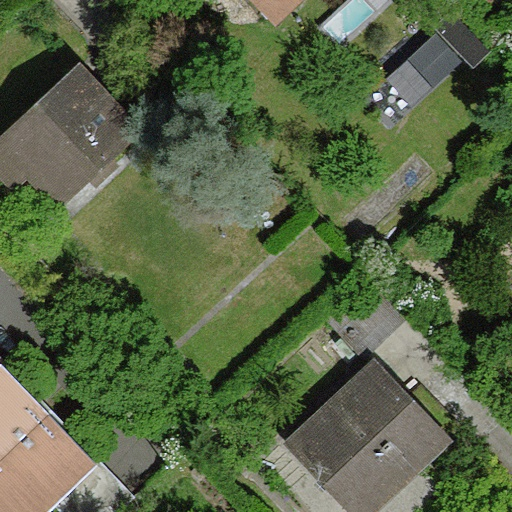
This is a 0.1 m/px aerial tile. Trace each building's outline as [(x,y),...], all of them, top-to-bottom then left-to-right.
[(256,0),(275,20),(296,0),(256,0)] [(438,69),(420,52),(397,75),(415,92),(438,69)] [(79,70),(0,142),(0,175),(12,188),(31,170),(62,203),(138,133),(79,70)] [(414,318),(372,276),(327,319),(366,360),(414,318)] [(12,368),(0,355),(0,378),(4,375),(12,368)] [(371,511),(446,442),(376,367),(292,446),(354,511),(371,511)] [(0,378),(0,464),(46,420),(4,375),(0,378)] [(87,462),(46,420),(0,464),(0,511),(34,511),(48,499),(87,462)] [(94,454),(87,462),(48,499),(60,511),(122,511),(136,499),(94,454)]
